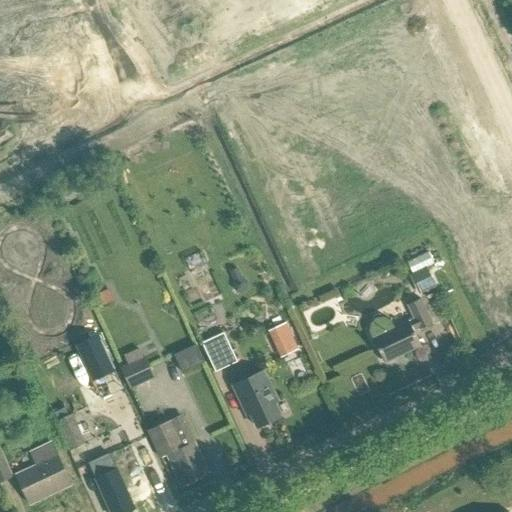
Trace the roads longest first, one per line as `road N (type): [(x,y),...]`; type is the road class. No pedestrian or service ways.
road 1 (tertiary): [(207,511),(511,368)]
road 2 (residential): [(452,0),(511,123)]
